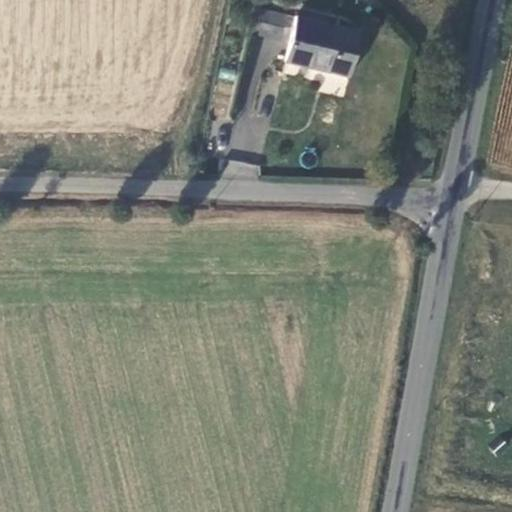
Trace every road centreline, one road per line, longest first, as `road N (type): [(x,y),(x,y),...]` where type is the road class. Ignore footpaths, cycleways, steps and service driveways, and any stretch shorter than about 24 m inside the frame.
road 1 (unclassified): [(452,214),(335,194),(0,187)]
road 2 (tertiary): [(452,214),(396,511)]
road 3 (tertiary): [(496,0),(459,183)]
